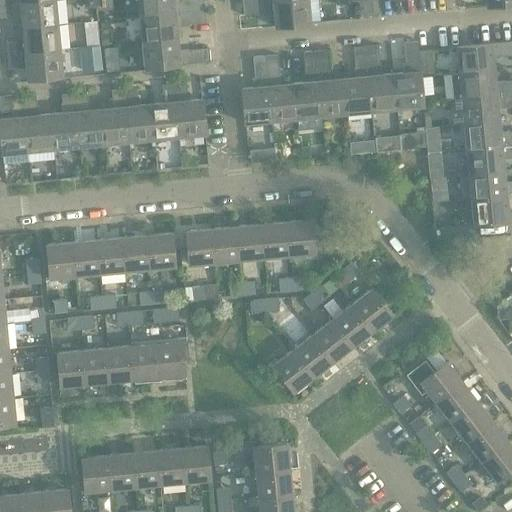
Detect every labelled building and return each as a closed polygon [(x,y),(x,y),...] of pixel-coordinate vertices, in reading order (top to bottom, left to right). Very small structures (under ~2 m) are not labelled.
[(48,0),(40,1),(0,4),(0,16),(17,15),(17,14),(21,14),(22,28),(57,25),(55,0),(48,0)] [(95,0),(84,0),(85,9),(96,8),(95,0)] [(137,0),(139,16),(203,10),(202,0),(177,0),(177,1),(173,1),(173,0),(137,0)] [(282,0),(273,1),(243,4),(244,16),(269,13),(269,12),(273,12),(275,27),(310,23),(307,0),(282,0)] [(203,10),(139,16),(141,42),(177,38),(175,24),(180,24),(180,25),(205,23),(203,10)] [(108,23),(100,23),(101,31),(108,30),(108,23)] [(60,49),(57,25),(22,28),(23,42),(19,42),(19,41),(5,42),(7,54),(60,49)] [(108,33),(101,34),(102,46),(109,45),(108,33)] [(99,34),(86,35),(87,47),(100,46),(99,34)] [(177,38),(141,42),(144,67),(209,61),(208,48),(182,50),(182,51),(178,52),(177,38)] [(393,73),(396,109),(422,107),(416,41),(403,42),(405,67),(406,67),(406,72),(393,73)] [(511,41),(456,46),(458,73),(494,70),(492,56),(497,55),(497,56),(511,54),(511,41)] [(396,109),(393,73),(379,75),(378,70),(380,69),(377,45),(365,46),(371,112),(396,109)] [(87,47),(79,48),(81,71),(102,69),(100,46),(87,47)] [(108,46),(107,68),(122,68),(123,46),(108,46)] [(342,78),(346,114),(371,112),(365,46),(353,47),(355,72),(356,72),(357,77),(342,78)] [(60,49),(7,54),(8,67),(21,66),(21,64),(25,64),(27,79),(62,76),(60,49)] [(315,51),(321,116),(346,114),(342,78),(329,80),(328,75),(330,75),(327,50),(315,51)] [(293,83),(296,119),(321,116),(315,51),(302,52),(305,77),(306,77),(306,82),(293,83)] [(264,56),(270,121),(296,119),(293,83),(279,84),(278,80),(280,80),(277,55),(264,56)] [(270,121),(264,56),(252,57),(255,82),(256,82),(256,87),(241,88),(244,124),(270,121)] [(453,99),(461,98),(461,99),(511,93),(511,80),(499,82),(499,83),(495,83),(494,70),(458,73),(450,73),(453,99)] [(173,83),(178,137),(205,134),(201,98),(186,100),(186,95),(187,95),(186,82),(173,83)] [(150,103),(153,139),(178,137),(173,83),(160,84),(162,98),(163,98),(163,102),(150,103)] [(153,139),(150,103),(136,105),(136,99),(135,86),(122,88),(128,141),(153,139)] [(99,108),(103,144),(128,141),(122,88),(110,89),(112,102),(113,107),(99,108)] [(103,144),(99,108),(86,109),(85,105),(87,105),(85,91),(72,93),(78,146),(103,144)] [(49,113),(53,148),(78,146),(72,93),(60,94),(62,107),(63,107),(63,112),(49,113)] [(463,123),(499,120),(497,106),(502,106),(502,107),(511,105),(511,93),(461,99),(463,123)] [(23,97),(28,151),(53,148),(49,113),(36,114),(36,110),(37,109),(36,96),(23,97)] [(28,151),(23,97),(10,99),(12,112),(13,112),(13,117),(0,117),(0,138),(1,153),(28,151)] [(499,120),(463,123),(465,148),(511,144),(511,131),(504,132),(504,133),(500,134),(499,120)] [(424,126),(415,127),(416,133),(417,148),(419,147),(426,147),(424,128),(424,126)] [(468,174),(504,170),(502,156),(507,156),(507,157),(511,156),(511,144),(465,148),(468,174)] [(309,146),(301,147),(302,159),(310,158),(309,146)] [(274,148),(266,149),(267,162),(275,161),(274,148)] [(441,163),(428,165),(429,177),(443,176),(441,163)] [(504,170),(468,174),(470,199),(511,194),(511,181),(509,182),(509,184),(505,184),(504,170)] [(511,194),(470,199),(473,225),(508,222),(507,206),(511,206),(511,207),(511,206),(511,194)] [(285,221),(288,256),(314,254),(311,219),(285,221)] [(261,224),(264,258),(288,256),(285,221),(261,224)] [(264,258),(261,224),(236,226),(239,260),(264,258)] [(467,225),(439,228),(441,242),(469,239),(467,225)] [(211,228),(215,263),(239,260),(236,226),(211,228)] [(215,263),(211,228),(186,231),(189,265),(215,263)] [(147,235),(150,269),(175,267),(172,233),(147,235)] [(122,237),(125,272),(150,269),(147,235),(122,237)] [(97,240),(100,274),(125,272),(122,237),(97,240)] [(72,242),(76,276),(100,274),(97,240),(72,242)] [(76,276),(72,242),(47,244),(50,279),(76,276)] [(26,273),(39,271),(37,258),(24,259),(26,273)] [(352,262),(341,270),(331,278),(339,288),(360,273),(352,262)] [(39,271),(26,273),(27,285),(40,283),(39,271)] [(290,277),(292,291),(304,290),(304,276),(290,277)] [(292,291),(290,277),(278,279),(279,292),(292,291)] [(241,282),(242,295),(255,294),(254,280),(241,282)] [(242,295),(241,282),(229,283),(230,297),(242,295)] [(311,292),(320,303),(330,295),(322,284),(311,292)] [(191,287),(193,300),(206,298),(205,286),(191,287)] [(152,290),(153,304),(165,303),(163,289),(152,290)] [(352,304),(373,331),(393,315),(372,289),(352,304)] [(153,304),(152,290),(138,292),(139,305),(153,304)] [(310,311),(320,303),(311,292),(308,295),(302,299),(310,311)] [(102,295),(104,309),(116,308),(114,294),(102,295)] [(104,309),(102,295),(89,296),(90,310),(104,309)] [(53,299),(54,313),(67,312),(65,298),(53,299)] [(264,299),(265,312),(279,311),(278,298),(264,299)] [(265,312),(264,299),(252,300),(253,313),(265,312)] [(373,331),(352,304),(332,319),(353,346),(373,331)] [(511,316),(511,305),(498,306),(500,319),(511,318),(511,316)] [(179,320),(178,306),(153,309),(154,322),(179,320)] [(30,322),(44,321),(43,307),(29,308),(30,322)] [(129,311),(130,325),(142,323),(141,310),(129,311)] [(130,325),(129,311),(115,313),(117,326),(130,325)] [(80,316),(81,330),(93,328),(91,315),(80,316)] [(81,330),(80,316),(66,317),(68,331),(81,330)] [(313,334),(334,361),(353,346),(332,319),(313,334)] [(44,321),(30,322),(32,334),(46,332),(44,321)] [(0,349),(8,349),(6,324),(0,324),(0,349)] [(334,361),(313,334),(294,349),(314,376),(334,361)] [(157,343),(160,377),(185,374),(182,341),(157,343)] [(160,377),(157,343),(132,346),(135,379),(160,377)] [(107,348),(111,381),(135,379),(132,346),(107,348)] [(111,381),(107,348),(83,350),(86,384),(111,381)] [(8,349),(0,349),(0,374),(10,374),(8,349)] [(314,376),(294,349),(274,365),(294,392),(314,376)] [(86,384),(83,350),(57,353),(61,386),(86,384)] [(35,371),(48,370),(47,357),(34,358),(35,371)] [(435,403),(462,382),(446,363),(433,373),(426,365),(408,380),(420,395),(426,390),(435,403)] [(48,370),(35,371),(36,384),(49,382),(48,370)] [(0,399),(13,398),(10,374),(0,374),(0,399)] [(462,382),(435,403),(451,422),(477,402),(462,382)] [(392,403),(400,413),(411,405),(403,395),(392,403)] [(13,398),(0,399),(0,425),(15,424),(13,398)] [(466,442),(492,421),(477,402),(451,422),(466,442)] [(53,420),(52,407),(39,408),(40,421),(53,420)] [(492,421),(466,442),(481,461),(507,441),(492,421)] [(423,443),(434,435),(426,425),(416,433),(423,443)] [(434,435),(423,443),(431,453),(441,445),(434,435)] [(511,447),(507,441),(481,461),(496,481),(511,469),(511,447)] [(256,472),(290,469),(287,443),(253,446),(256,472)] [(181,449),(184,482),(210,479),(206,446),(181,449)] [(156,451),(160,484),(184,482),(181,449),(156,451)] [(213,452),(214,465),(227,464),(226,450),(213,452)] [(160,484),(156,451),(132,453),(135,486),(160,484)] [(107,455),(110,489),(135,486),(132,453),(107,455)] [(110,489),(107,455),(82,458),(85,491),(110,489)] [(446,472),(454,482),(464,474),(456,464),(446,472)] [(290,469),(256,472),(258,496),(292,493),(290,469)] [(464,474),(454,482),(461,492),(471,484),(464,474)] [(217,500),(231,499),(230,486),(216,488),(217,500)] [(42,492),(44,511),(69,511),(67,489),(42,492)] [(18,494),(19,511),(44,511),(42,492),(18,494)] [(259,511),(293,511),(292,493),(258,496),(259,511)] [(0,511),(19,511),(18,494),(0,495),(0,511)] [(231,511),(231,499),(217,500),(217,511),(231,511)]
